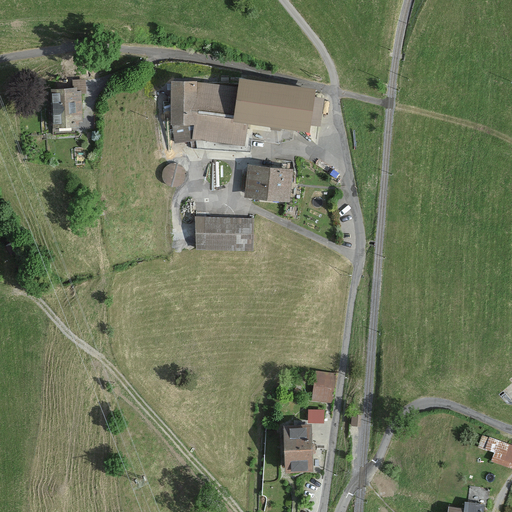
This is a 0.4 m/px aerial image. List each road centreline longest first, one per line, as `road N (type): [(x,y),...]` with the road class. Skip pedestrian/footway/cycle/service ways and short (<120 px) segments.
road 1 (unclassified): [(323,511),(360,256),(334,89),(154,51),(82,45),(0,59)]
road 2 (unclassified): [(339,511),(391,427),(416,404),(453,405),(511,429)]
